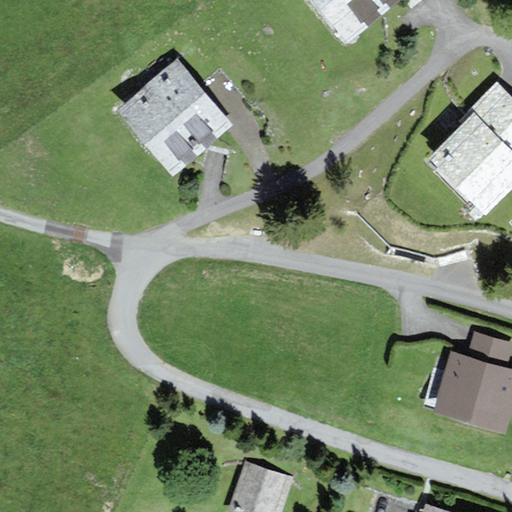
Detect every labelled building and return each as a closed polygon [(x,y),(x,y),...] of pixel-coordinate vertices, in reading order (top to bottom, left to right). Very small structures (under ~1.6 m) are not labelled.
[(319,0),(348,36),(392,0),(319,0)] [(228,125),(178,63),(123,107),(173,169),(228,125)] [(511,100),(497,85),(462,120),(466,124),(434,156),(486,209),(511,183),(511,100)] [(511,371),(504,369),(511,345),(476,335),(469,358),(454,354),(438,409),(503,428),(511,399),(511,371)] [(290,480),(248,465),(231,511),(272,511),(274,509),(279,511),(290,480)]
